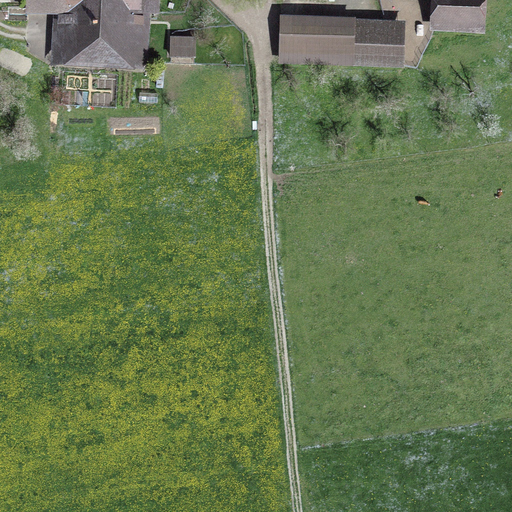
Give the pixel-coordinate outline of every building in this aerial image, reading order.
[(66,54),(133,57),(135,13),(158,14),(158,0),(25,0),(26,6),(68,8),(66,54)] [(444,0),(444,9),(477,11),(478,0),(444,0)] [(477,11),(444,9),(442,24),(476,26),(477,11)] [(353,23),(287,20),(285,62),(352,64),(353,23)] [(402,25),(353,23),(352,64),(401,66),(402,25)] [(172,40),(171,58),(194,58),(195,40),(172,40)]
